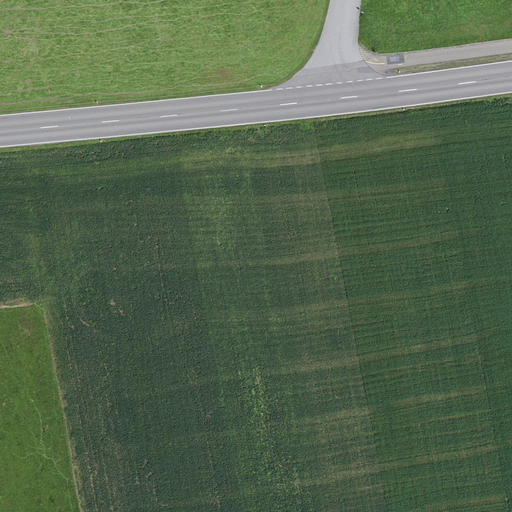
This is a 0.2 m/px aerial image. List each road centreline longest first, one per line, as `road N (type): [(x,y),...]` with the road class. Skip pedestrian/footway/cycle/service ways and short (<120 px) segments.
road 1 (primary): [(336,99),(0,131)]
road 2 (primary): [(511,76),(336,99)]
